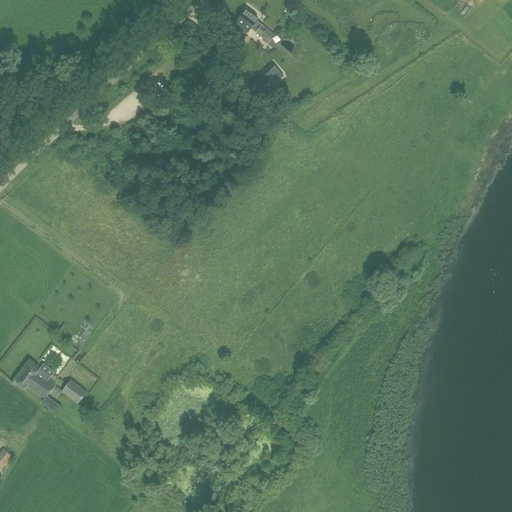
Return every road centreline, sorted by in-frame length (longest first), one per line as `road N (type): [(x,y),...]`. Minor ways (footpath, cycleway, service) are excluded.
road 1 (unclassified): [(203,0),(4,184)]
road 2 (track): [(65,377),(122,296),(0,198)]
